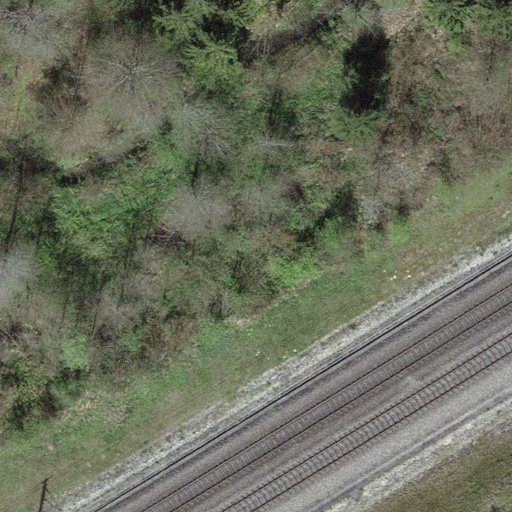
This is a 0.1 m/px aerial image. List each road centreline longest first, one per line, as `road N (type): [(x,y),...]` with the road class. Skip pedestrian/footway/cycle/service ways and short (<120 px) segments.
road 1 (track): [(511,215),(27,511)]
road 2 (track): [(511,403),(332,511)]
